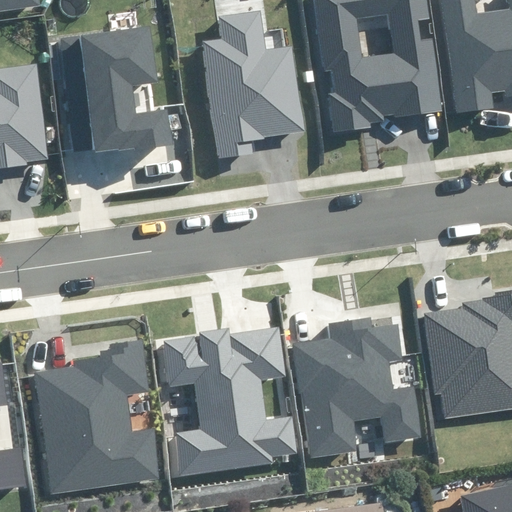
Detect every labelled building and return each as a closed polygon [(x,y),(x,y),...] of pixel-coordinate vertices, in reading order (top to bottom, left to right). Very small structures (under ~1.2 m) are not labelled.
[(0,0),(0,11),(41,6),(40,0),(0,0)] [(370,123),(384,121),(383,115),(394,113),(394,117),(443,110),(433,37),(422,39),(419,21),(430,19),(426,0),(315,0),(326,71),(332,70),(335,92),(328,93),(334,133),(371,128),(370,123)] [(511,0),(508,0),(510,10),(478,14),(475,0),(441,0),(456,113),(493,108),(491,92),(505,90),(506,97),(511,96),(511,0)] [(219,159),(254,154),(252,140),(306,132),(293,46),(263,51),(257,12),(220,17),(223,39),(201,42),(219,159)] [(95,154),(174,145),(170,110),(136,114),(132,86),(158,83),(151,26),(58,37),(72,152),(95,149),(95,154)] [(0,170),(27,167),(27,161),(49,158),(36,63),(0,67),(0,170)] [(443,393),(446,418),(511,409),(511,288),(494,291),(495,296),(483,298),(483,300),(461,303),(462,309),(422,314),(433,395),(443,393)] [(294,343),(311,458),(358,451),(354,421),(382,417),(385,443),(425,438),(417,386),(394,389),(390,361),(404,359),(399,325),(376,328),(374,317),(329,323),(331,338),(294,343)] [(173,434),(179,478),(274,465),(273,458),(297,455),(292,417),(267,420),(261,380),(287,376),(280,328),(230,335),(229,327),(199,331),(200,336),(163,341),(170,387),(193,384),(200,430),(173,434)] [(34,373),(49,495),(162,480),(155,427),(133,430),(129,395),(149,392),(143,339),(110,344),(111,350),(100,351),(101,356),(73,360),(74,368),(34,373)] [(0,488),(26,486),(21,448),(0,451),(0,404),(6,403),(1,364),(0,364),(0,488)] [(511,511),(511,484),(462,496),(465,511),(511,511)]
